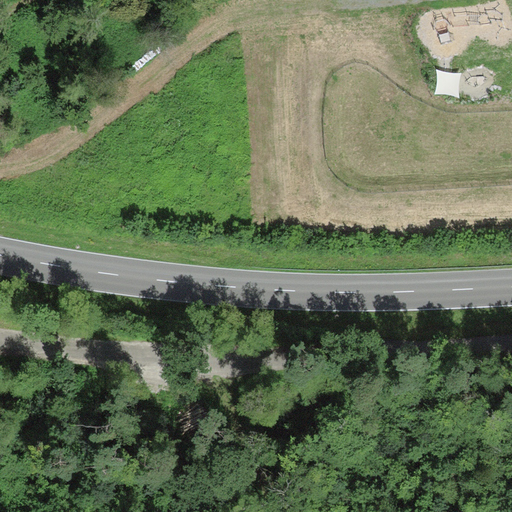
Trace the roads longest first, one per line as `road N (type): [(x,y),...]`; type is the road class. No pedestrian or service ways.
road 1 (secondary): [(511,284),(353,292),(0,254)]
road 2 (track): [(295,511),(252,438),(225,361)]
